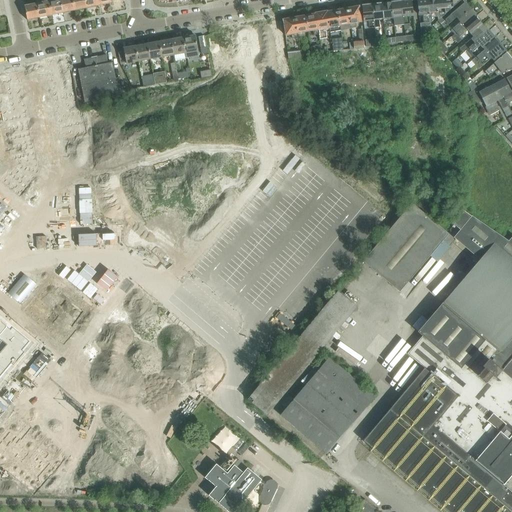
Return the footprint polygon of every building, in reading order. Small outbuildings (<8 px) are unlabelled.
[(39,18),(51,16),(48,0),(35,0),(36,3),(39,18)] [(48,0),(51,16),(63,13),(60,0),(48,0)] [(72,0),(60,0),(63,13),(75,11),(72,0)] [(84,0),(72,0),(75,11),(87,9),(84,0)] [(98,6),(97,0),(84,0),(87,9),(98,6)] [(413,15),(411,0),(410,0),(409,0),(406,0),(406,1),(401,1),(404,25),(404,30),(409,29),(408,27),(410,26),(409,23),(408,16),(413,15)] [(430,17),(427,0),(417,0),(419,15),(423,15),(424,25),(420,25),(421,32),(428,27),(430,26),(429,24),(431,24),(430,17)] [(438,20),(462,0),(461,0),(427,0),(430,17),(437,17),(438,20)] [(458,20),(470,10),(469,9),(470,7),(468,5),(466,5),(464,3),(462,0),(438,20),(437,21),(444,28),(456,17),(458,20)] [(404,25),(401,1),(392,3),(394,26),(404,25)] [(39,18),(36,3),(24,6),(27,21),(39,18)] [(394,26),(392,3),(381,4),(383,19),(384,28),(394,26)] [(383,19),(381,4),(372,5),(375,28),(380,27),(379,19),(383,19)] [(375,28),(372,5),(367,5),(366,5),(364,5),(363,6),(362,6),(364,21),(368,21),(369,28),(375,28)] [(362,22),(359,6),(358,7),(356,6),(353,6),(352,8),(348,8),(352,28),(357,27),(356,23),(362,22)] [(352,28),(348,8),(343,9),(342,8),(339,9),(338,10),(337,10),(341,30),(352,28)] [(341,30),(337,10),(336,10),(335,9),(332,10),(331,11),(327,12),(330,29),(329,29),(330,32),(341,30)] [(455,35),(476,17),(474,14),(474,13),(472,10),(470,10),(458,20),(460,22),(451,30),(454,34),(455,35)] [(330,29),(327,12),(325,12),(325,11),(320,12),(320,13),(316,14),(320,34),(319,34),(320,39),(327,38),(325,30),(329,29),(330,29)] [(320,34),(316,14),(311,15),(310,14),(306,14),(307,16),(305,16),(308,32),(313,31),(314,35),(319,34),(320,34)] [(308,32),(305,16),(303,15),(300,16),(300,17),(294,18),(298,38),(303,37),(302,33),(308,32)] [(470,33),(481,23),(476,17),(455,35),(454,34),(452,37),(457,43),(462,40),(470,33)] [(298,38),(294,18),(290,19),(289,18),(285,18),(285,20),(283,20),(283,21),(285,36),(292,35),(292,39),(298,38)] [(442,34),(433,24),(431,27),(436,34),(435,35),(437,38),(442,34)] [(469,48),(488,31),(483,25),(471,35),(473,37),(459,49),(463,53),(469,48)] [(474,54),(494,38),(488,31),(469,48),(474,54)] [(364,48),(363,34),(358,34),(358,36),(359,36),(360,41),(353,42),(354,49),(364,48)] [(184,38),(183,38),(185,53),(186,59),(198,57),(197,51),(195,38),(195,36),(189,37),(188,36),(185,36),(184,38)] [(204,36),(198,37),(200,48),(206,47),(204,36)] [(185,53),(183,38),(181,38),(180,37),(177,38),(176,39),(171,40),(173,55),(185,53)] [(475,65),(499,44),(494,38),(474,54),(476,57),(471,61),(475,65)] [(173,55),(171,40),(165,41),(164,40),(161,40),(160,42),(159,43),(162,57),(173,55)] [(162,57),(159,43),(158,43),(156,41),(153,42),(152,43),(147,44),(150,59),(162,57)] [(150,59),(147,44),(142,45),(140,44),(137,45),(136,46),(135,46),(138,61),(150,59)] [(449,51),(442,44),(439,47),(445,54),(449,51)] [(493,61),(505,51),(499,44),(475,65),(479,69),(491,59),(493,61)] [(321,48),(321,45),(310,47),(311,53),(322,52),(321,48)] [(138,61),(135,46),(134,47),(133,46),(130,46),(129,48),(123,49),(124,51),(118,52),(120,65),(138,61)] [(511,68),(511,59),(506,53),(484,71),(489,77),(494,72),(498,77),(511,68)] [(67,56),(46,61),(50,80),(61,78),(59,68),(69,66),(67,56)] [(121,95),(118,78),(115,79),(112,63),(107,64),(106,56),(83,60),(85,68),(78,69),(84,102),(121,95)] [(427,63),(438,90),(450,85),(448,80),(458,76),(453,65),(448,67),(444,56),(427,63)] [(461,65),(456,58),(452,62),(457,68),(461,65)] [(460,66),(456,70),(461,76),(465,73),(460,66)] [(189,76),(188,68),(186,68),(186,72),(177,73),(178,79),(189,76)] [(154,80),(153,74),(152,75),(141,76),(142,77),(141,78),(142,87),(154,85),(153,80),(154,80)] [(18,78),(0,81),(0,92),(9,90),(11,99),(22,97),(18,78)] [(61,78),(50,80),(54,99),(75,94),(73,84),(63,86),(61,78)] [(511,100),(511,92),(504,79),(495,83),(507,104),(511,100)] [(507,104),(495,83),(487,88),(495,102),(498,101),(502,109),(506,117),(511,114),(511,113),(511,112),(510,109),(509,109),(507,104)] [(495,102),(487,88),(479,92),(476,88),(471,91),(465,95),(469,101),(473,99),(479,103),(483,100),(490,115),(499,110),(495,102)] [(75,94),(54,99),(58,117),(79,113),(69,115),(68,106),(77,104),(75,94)] [(12,108),(3,110),(5,120),(26,116),(22,97),(11,99),(12,108)] [(165,121),(165,110),(144,110),(143,131),(170,131),(170,121),(165,121)] [(79,113),(58,117),(60,127),(81,122),(79,113)] [(26,116),(5,120),(7,129),(28,125),(26,116)] [(81,122),(60,127),(62,137),(83,132),(81,122)] [(28,125),(7,129),(9,139),(29,134),(28,125)] [(29,134),(9,139),(11,148),(31,144),(29,134)] [(31,144),(11,148),(13,158),(33,153),(31,144)] [(33,153),(13,158),(17,157),(19,167),(37,172),(33,153)] [(363,177),(344,206),(351,211),(353,214),(366,223),(379,214),(381,211),(390,204),(394,198),(398,195),(402,188),(398,182),(392,178),(384,168),(380,165),(363,177)] [(9,173),(25,187),(37,172),(19,167),(12,175),(9,173)] [(9,173),(2,181),(18,194),(25,187),(9,173)] [(430,256),(443,241),(449,234),(448,234),(412,203),(363,261),(399,292),(430,256)] [(511,511),(511,236),(508,241),(472,216),(460,230),(487,252),(480,260),(433,315),(428,321),(418,333),(423,337),(408,354),(425,368),(392,406),(363,441),(447,511),(511,511)] [(337,231),(339,222),(330,220),(328,228),(337,231)] [(53,278),(25,312),(35,320),(36,318),(45,326),(44,327),(62,343),(91,309),(53,278)] [(266,415),(357,307),(337,291),(247,399),(266,415)] [(129,301),(40,407),(123,477),(212,372),(129,301)] [(0,375),(10,363),(13,365),(23,353),(21,351),(28,342),(0,317),(0,375)] [(326,454),(375,396),(328,357),(280,415),(326,454)] [(233,371),(245,381),(253,371),(242,361),(233,371)] [(12,414),(0,428),(0,463),(34,492),(63,457),(12,414)] [(228,511),(234,511),(261,480),(250,471),(247,469),(243,473),(234,466),(227,474),(216,465),(205,478),(216,487),(209,496),(228,511)] [(270,502),(276,487),(277,486),(276,484),(276,483),(275,481),(273,481),(272,480),(270,480),(269,481),(268,482),(266,483),(260,497),(260,499),(260,500),(260,502),(261,503),(263,504),(264,504),(266,504),(267,504),(269,503),(270,502)] [(374,511),(377,509),(365,499),(355,511),(374,511)]
